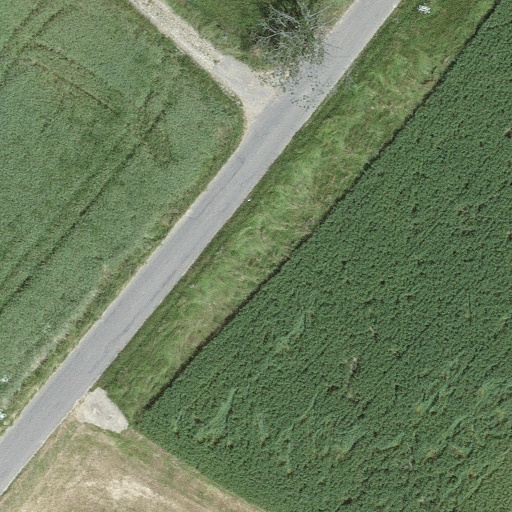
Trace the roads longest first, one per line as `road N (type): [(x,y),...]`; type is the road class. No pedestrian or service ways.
road 1 (unclassified): [(0,462),(379,0)]
road 2 (track): [(144,0),(278,122)]
